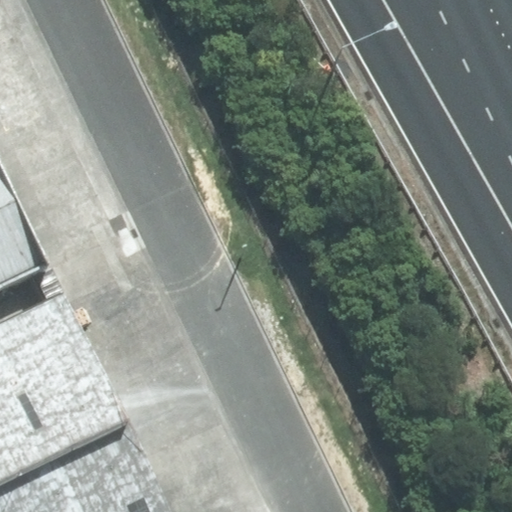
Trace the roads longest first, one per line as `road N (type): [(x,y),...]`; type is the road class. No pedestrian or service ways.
road 1 (unclassified): [(17,0),(276,511)]
road 2 (motorway): [(511,136),(415,0)]
